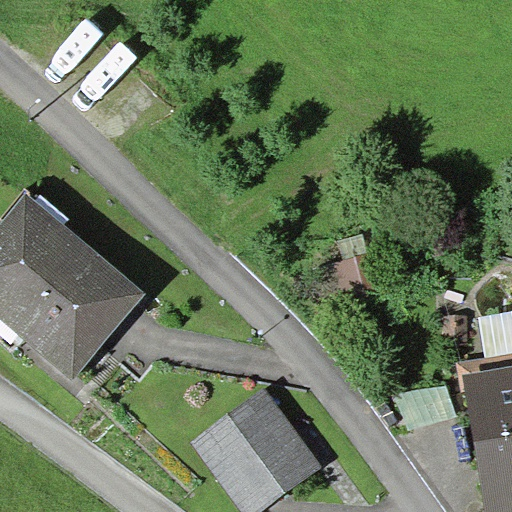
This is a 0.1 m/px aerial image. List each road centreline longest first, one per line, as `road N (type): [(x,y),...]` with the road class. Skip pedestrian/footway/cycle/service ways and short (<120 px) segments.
road 1 (residential): [(423,511),(341,401),(222,272),(0,60)]
road 2 (residential): [(145,511),(0,398)]
